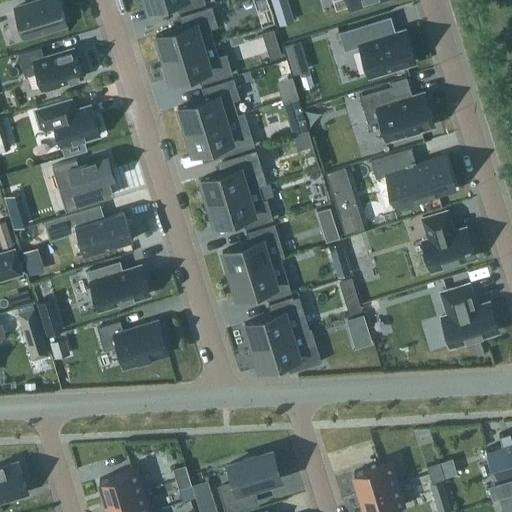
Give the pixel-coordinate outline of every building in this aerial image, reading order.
[(38,0),(14,7),(23,36),(45,29),(46,32),(67,25),(59,0),(38,0)] [(173,0),(177,11),(204,2),(203,0),(143,0),(146,8),(170,0),(173,0)] [(271,0),(275,12),(290,7),(287,0),(271,0)] [(162,57),(214,41),(210,28),(218,26),(211,5),(179,15),(182,26),(155,35),(162,57)] [(368,74),(414,60),(405,30),(373,40),(367,22),(338,31),(344,50),(359,45),(368,74)] [(288,58),(303,54),(298,40),(284,44),(288,58)] [(162,57),(169,80),(197,72),(200,83),(232,73),(226,52),(218,55),(214,41),(162,57)] [(59,86),(58,82),(82,75),(74,48),(44,57),(40,46),(18,53),(25,76),(37,72),(41,87),(44,86),(45,90),(59,86)] [(270,58),(281,54),(279,46),(267,50),(270,58)] [(184,129),(236,113),(232,100),(239,98),(233,77),(201,87),(205,98),(177,107),(184,129)] [(398,99),(393,83),(391,83),(359,93),(367,122),(380,118),(386,137),(434,123),(424,91),(412,95),(398,99)] [(63,101),(36,109),(41,126),(53,122),(60,144),(63,155),(87,148),(83,137),(99,132),(91,105),(72,110),(69,100),(63,101)] [(236,113),(184,129),(191,152),(218,144),(222,155),(254,145),(248,124),(240,127),(236,113)] [(1,119),(0,119),(0,148),(9,146),(1,119)] [(306,123),(290,128),(292,135),(308,130),(306,123)] [(410,145),(367,159),(367,160),(368,160),(373,178),(385,174),(389,187),(390,192),(391,192),(395,207),(452,189),(447,174),(448,174),(446,170),(441,155),(415,163),(409,147),(410,147),(410,145)] [(220,172),(199,179),(206,201),(258,185),(266,183),(262,170),(259,160),(255,149),(223,159),(227,170),(220,172)] [(51,166),(51,167),(55,165),(68,207),(64,209),(65,210),(107,197),(103,181),(113,178),(106,155),(77,164),(75,158),(51,166)] [(365,211),(379,205),(362,164),(348,170),(365,211)] [(344,165),(325,171),(344,232),(363,226),(344,165)] [(258,185),(206,201),(213,224),(240,216),(244,227),(272,218),(266,199),(262,200),(258,185)] [(319,221),(333,217),(329,206),(316,210),(319,221)] [(74,224),(84,254),(133,239),(123,209),(74,224)] [(446,209),(422,217),(428,238),(422,240),(430,269),(474,255),(465,227),(452,230),(449,225),(451,224),(446,209)] [(26,211),(9,216),(13,226),(29,221),(26,211)] [(66,213),(44,220),(48,234),(70,227),(66,213)] [(249,242),(222,250),(229,273),(269,260),(280,257),(284,256),(274,223),(246,231),(249,242)] [(16,227),(18,243),(41,240),(39,224),(16,227)] [(331,257),(344,253),(340,241),(328,245),(331,257)] [(14,248),(0,252),(0,279),(21,273),(14,248)] [(269,260),(229,273),(236,296),(263,287),(266,299),(291,291),(287,279),(284,270),(280,257),(269,260)] [(116,273),(113,262),(87,270),(99,308),(149,293),(141,265),(116,273)] [(343,292),(355,289),(351,277),(340,281),(343,292)] [(469,282),(440,291),(447,314),(441,316),(449,345),(453,343),(454,346),(473,340),(472,338),(497,330),(488,301),(475,305),(473,299),(474,299),(469,282)] [(24,298),(10,302),(12,308),(31,303),(27,291),(22,292),(24,298)] [(272,314),(244,323),(251,345),(292,333),(309,327),(299,295),(293,297),(292,295),(268,303),(272,314)] [(42,338),(33,308),(18,313),(27,343),(42,338)] [(96,326),(103,350),(113,347),(117,349),(123,369),(140,364),(139,360),(166,352),(161,334),(162,333),(158,319),(148,322),(148,323),(122,331),(119,319),(96,326)] [(54,321),(43,324),(46,334),(57,330),(54,321)] [(292,333),(251,345),(258,368),(285,359),(289,371),(321,361),(315,341),(310,327),(309,327),(292,333)] [(371,341),(367,330),(352,334),(355,346),(371,341)] [(50,341),(55,356),(66,352),(62,337),(50,341)] [(494,476),(511,470),(511,439),(509,430),(509,432),(500,435),(499,433),(501,443),(485,448),(486,449),(486,448),(495,475),(494,476)] [(220,487),(228,511),(256,502),(252,487),(280,478),(272,451),(229,464),(235,482),(220,487)] [(360,494),(398,482),(391,460),(353,472),(360,494)] [(0,500),(28,491),(19,461),(3,466),(3,463),(0,464),(0,500)] [(429,473),(441,469),(438,461),(426,465),(429,473)] [(176,479),(188,475),(184,462),(172,466),(176,479)] [(106,502),(143,490),(136,468),(99,480),(106,502)] [(441,469),(429,473),(431,481),(443,477),(441,469)] [(179,487),(191,483),(188,475),(176,479),(179,487)] [(498,498),(511,493),(511,477),(488,485),(492,499),(498,498)] [(441,480),(430,483),(436,503),(447,500),(441,480)] [(365,511),(380,511),(405,505),(398,482),(360,494),(365,511)] [(106,502),(108,511),(149,511),(143,490),(106,502)] [(217,511),(212,492),(196,497),(200,511),(217,511)] [(502,511),(511,508),(511,493),(498,498),(502,511)]
